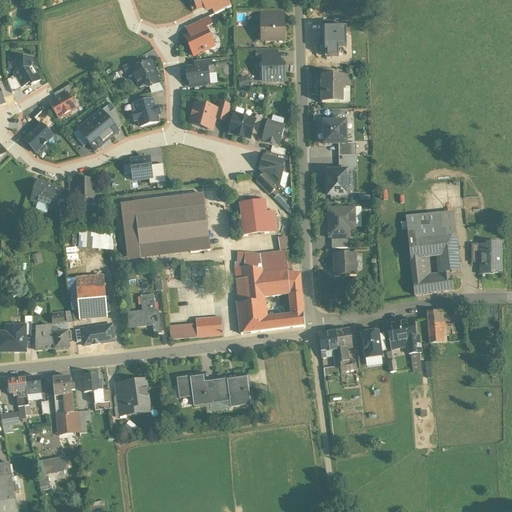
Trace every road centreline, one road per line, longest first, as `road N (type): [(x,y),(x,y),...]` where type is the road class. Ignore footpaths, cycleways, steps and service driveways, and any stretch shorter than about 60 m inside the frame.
road 1 (residential): [(312,328),(298,0)]
road 2 (residential): [(0,369),(312,328)]
road 3 (residential): [(312,328),(405,306),(511,299)]
road 4 (residential): [(0,130),(23,160),(58,173),(171,134)]
road 5 (track): [(335,511),(312,328)]
